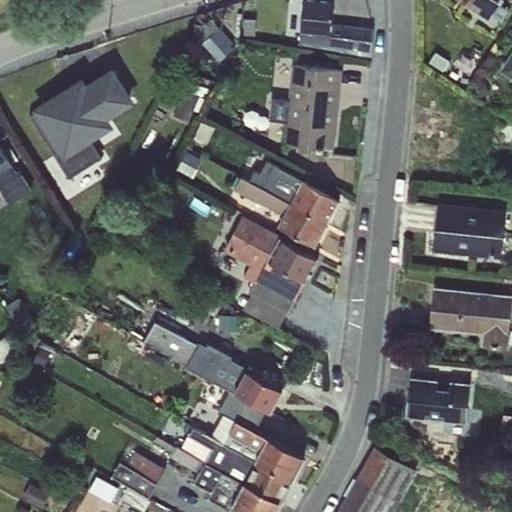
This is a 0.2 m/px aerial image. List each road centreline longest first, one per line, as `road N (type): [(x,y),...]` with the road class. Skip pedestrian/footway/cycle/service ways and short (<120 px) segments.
road 1 (residential): [(316,511),(370,410),(406,0)]
road 2 (residential): [(0,58),(169,0)]
